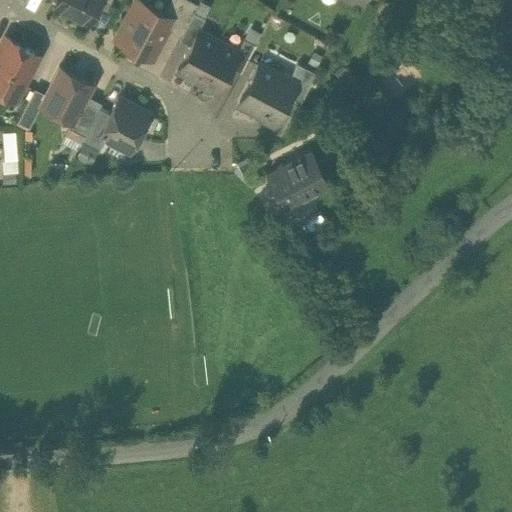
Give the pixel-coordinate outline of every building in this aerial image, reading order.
[(57,0),(55,5),(87,21),(95,7),(101,6),(104,0),(57,0)] [(141,0),(135,0),(116,37),(151,55),(167,26),(172,16),(163,11),(141,0)] [(198,2),(193,0),(168,0),(163,11),(172,16),(167,26),(181,34),(193,11),(198,2)] [(181,34),(179,38),(190,44),(198,28),(199,28),(205,17),(193,11),(181,34)] [(190,44),(177,68),(197,79),(218,38),(199,28),(198,28),(190,44)] [(34,51),(6,37),(0,47),(0,85),(16,94),(35,57),(34,51)] [(244,37),(238,49),(230,65),(240,71),(255,43),(244,37)] [(218,38),(197,79),(217,89),(230,65),(238,49),(218,38)] [(289,76),(259,61),(239,101),(274,119),(286,96),(295,79),(289,76)] [(316,70),(297,61),(289,76),(295,79),(286,96),(299,103),(316,70)] [(92,82),(59,65),(39,103),(70,119),(73,120),(87,93),(92,82)] [(101,100),(87,93),(73,120),(70,119),(68,125),(84,133),(99,105),(101,100)] [(149,112),(117,95),(109,111),(99,131),(105,134),(131,147),(149,112)] [(99,105),(84,133),(82,137),(99,146),(105,134),(99,131),(109,111),(99,105)] [(4,130),(6,161),(17,161),(15,129),(4,130)] [(311,147),(267,170),(284,203),(328,180),(311,147)] [(249,153),(237,160),(248,181),(260,175),(249,153)]
